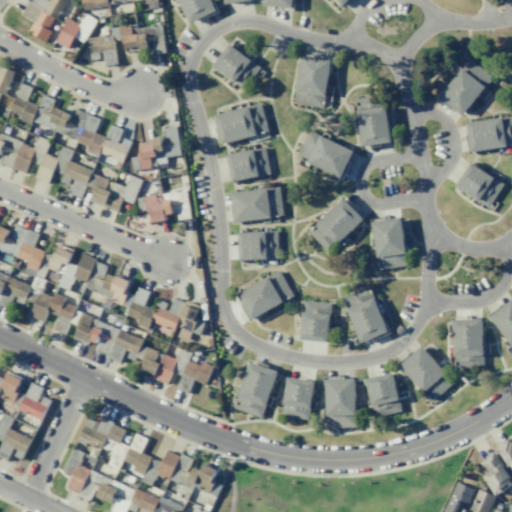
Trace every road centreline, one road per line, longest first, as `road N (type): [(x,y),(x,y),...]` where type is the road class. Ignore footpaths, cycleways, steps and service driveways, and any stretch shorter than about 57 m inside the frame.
road 1 (residential): [(468,22),(415,0),(371,3),(349,42),(236,20),(203,37),(187,71),(218,225),(220,301),(241,338),(309,361),(379,356),(420,315),(427,232)]
road 2 (residential): [(0,340),(222,439),(307,458),(406,450),(511,397)]
road 3 (residential): [(427,232),(471,249),(511,236),(510,16),(468,22)]
road 4 (residential): [(427,232),(417,137),(398,70),(414,36),(441,17)]
road 5 (residential): [(0,190),(165,261)]
road 6 (residential): [(0,40),(115,99),(141,97)]
road 7 (residential): [(425,198),(372,203),(359,185),(367,162),(420,154)]
road 8 (residential): [(83,377),(29,499)]
road 9 (residential): [(503,244),(506,275),(490,297),(425,302)]
